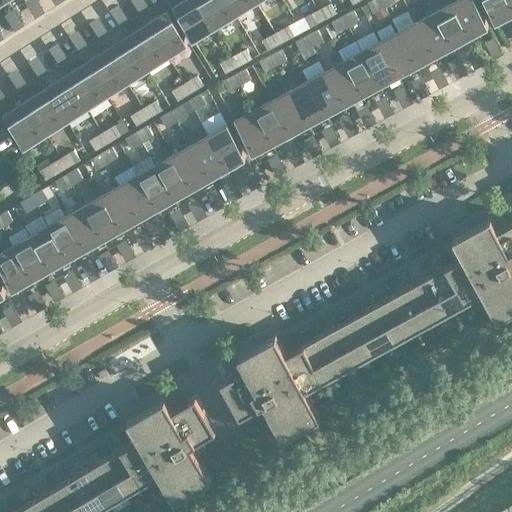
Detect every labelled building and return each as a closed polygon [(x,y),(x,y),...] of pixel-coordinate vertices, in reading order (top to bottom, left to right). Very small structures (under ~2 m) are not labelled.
[(215,25),(199,0),(183,0),(174,6),(193,38),(215,25)] [(235,13),(227,0),(199,0),(215,25),(235,13)] [(256,0),(255,0),(227,0),(235,13),(256,0)] [(384,6),(381,0),(371,0),(368,2),(373,11),(384,6)] [(475,0),(454,0),(452,2),(470,35),(489,25),(475,0)] [(511,12),(511,5),(509,0),(485,0),(496,21),(511,12)] [(332,2),(319,9),(324,19),(337,12),(332,2)] [(470,35),(452,2),(434,11),(452,45),(470,35)] [(168,9),(147,23),(167,55),(188,42),(168,9)] [(324,19),(319,9),(306,16),(311,26),(324,19)] [(359,19),(354,10),(343,16),(348,25),(359,19)] [(452,45),(434,11),(416,21),(434,55),(452,45)] [(348,25),(343,16),(332,22),(337,31),(348,25)] [(434,55),(416,21),(398,31),(416,64),(434,55)] [(167,55),(147,23),(127,36),(147,68),(167,55)] [(290,25),(277,32),(282,42),(295,35),(290,25)] [(323,39),(318,29),(307,35),(312,45),(323,39)] [(416,64),(398,31),(380,40),(398,74),(416,64)] [(282,42),(277,32),(263,39),(269,49),(282,42)] [(312,45),(307,35),(296,41),(301,51),(312,45)] [(147,68),(127,36),(106,49),(127,81),(147,68)] [(398,74),(380,40),(362,50),(380,84),(398,74)] [(247,48),(234,55),(239,65),(252,58),(247,48)] [(127,81),(106,49),(86,62),(106,94),(127,81)] [(287,58),(282,49),(271,55),(276,64),(287,58)] [(380,84),(362,50),(344,60),(362,93),(380,84)] [(239,65),(234,55),(221,62),(226,72),(239,65)] [(276,64),(271,55),(260,61),(265,70),(276,64)] [(362,93),(344,60),(326,70),(344,103),(362,93)] [(106,94),(86,62),(66,74),(86,107),(106,94)] [(251,78),(246,68),(235,74),(240,84),(251,78)] [(344,103),(326,70),(308,79),(326,113),(344,103)] [(86,107),(66,74),(46,87),(66,119),(86,107)] [(240,84),(235,74),(224,80),(229,90),(240,84)] [(198,75),(185,83),(191,92),(204,84),(198,75)] [(326,113),(308,79),(290,89),(308,123),(326,113)] [(191,92),(185,83),(173,90),(178,100),(191,92)] [(66,119),(46,87),(25,100),(46,132),(66,119)] [(308,123),(290,89),(272,99),(290,132),(308,123)] [(204,104),(198,95),(187,102),(193,111),(204,104)] [(290,132),(272,99),(254,109),(272,142),(290,132)] [(46,132),(25,100),(4,114),(25,146),(46,132)] [(157,100),(144,108),(150,117),(162,109),(157,100)] [(186,115),(180,106),(169,112),(175,121),(186,115)] [(150,117),(144,108),(131,115),(137,125),(150,117)] [(272,142),(254,109),(235,119),(253,152),(272,142)] [(175,121),(169,112),(159,119),(164,128),(175,121)] [(246,156),(227,123),(208,134),(227,167),(246,156)] [(116,125),(103,132),(108,142),(121,134),(116,125)] [(151,136),(145,127),(135,133),(140,142),(151,136)] [(108,142),(103,132),(90,140),(96,149),(108,142)] [(140,142),(135,133),(124,140),(129,149),(140,142)] [(227,167),(208,134),(191,144),(209,177),(227,167)] [(209,177),(191,144),(173,154),(192,187),(209,177)] [(116,157),(110,148),(99,154),(105,164),(116,157)] [(74,149),(62,157),(67,166),(80,159),(74,149)] [(105,164),(99,154),(89,161),(94,170),(105,164)] [(192,187),(173,154),(155,164),(174,197),(192,187)] [(62,157),(60,158),(49,165),(54,174),(67,166),(62,157)] [(174,197),(155,164),(137,174),(156,207),(174,197)] [(80,178),(75,169),(64,176),(70,185),(80,178)] [(156,207),(137,174),(120,184),(138,217),(156,207)] [(70,185),(64,176),(53,182),(59,191),(70,185)] [(138,217),(120,184),(102,194),(120,227),(138,217)] [(48,198),(42,189),(31,195),(37,204),(48,198)] [(120,227),(102,194),(84,204),(103,238),(120,227)] [(37,204),(31,195),(21,201),(26,211),(37,204)] [(103,238),(84,204),(66,214),(85,248),(103,238)] [(13,219),(7,210),(0,214),(0,222),(2,225),(13,219)] [(85,248),(66,214),(48,225),(67,258),(85,248)] [(511,219),(498,228),(491,215),(454,235),(464,255),(447,264),(466,299),(483,289),(498,316),(511,308),(511,219)] [(67,258),(48,225),(31,235),(49,268),(67,258)] [(49,268),(31,235),(13,245),(32,278),(49,268)] [(32,278),(13,245),(0,252),(0,265),(13,288),(32,278)] [(466,299),(447,264),(429,274),(448,309),(466,299)] [(448,309),(429,274),(411,284),(430,319),(448,309)] [(430,319),(411,284),(393,294),(412,328),(430,319)] [(412,328),(393,294),(375,304),(394,338),(412,328)] [(394,338),(375,304),(357,314),(376,348),(394,338)] [(376,348),(357,314),(339,324),(358,358),(376,348)] [(358,358),(339,324),(322,334),(341,368),(358,358)] [(238,354),(243,361),(246,366),(245,366),(221,380),(240,414),(260,404),(260,403),(264,400),(269,409),(283,435),(320,414),(305,387),(323,378),(304,343),(286,353),(276,333),(238,354)] [(341,368),(322,334),(304,343),(323,378),(341,368)] [(172,408),(170,403),(165,395),(128,417),(140,436),(123,446),(143,480),(160,470),(176,497),(212,475),(192,441),(216,427),(196,394),(172,408)] [(143,480),(123,446),(105,457),(125,491),(143,480)] [(125,491),(105,457),(88,467),(108,501),(125,491)] [(108,501),(88,467),(70,478),(90,511),(108,501)] [(89,511),(90,511),(70,478),(53,488),(66,511),(89,511)] [(66,511),(53,488),(35,499),(43,511),(66,511)] [(43,511),(35,499),(17,509),(19,511),(43,511)]
